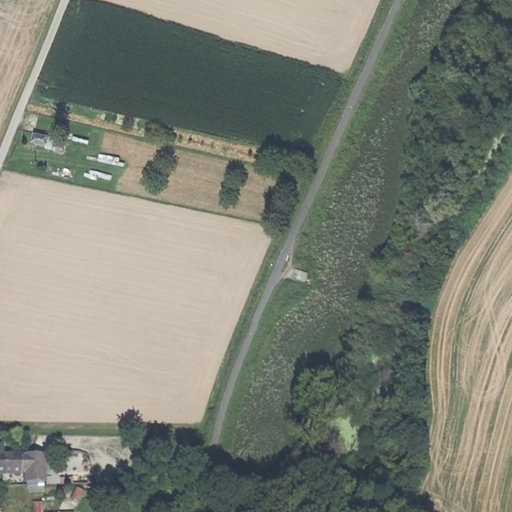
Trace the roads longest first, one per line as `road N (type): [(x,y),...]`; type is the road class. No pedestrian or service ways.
road 1 (track): [(196,511),(232,381),(398,0)]
road 2 (unclassified): [(64,0),(0,159)]
